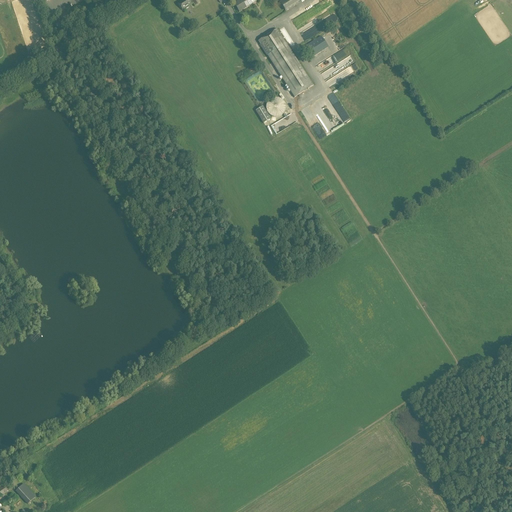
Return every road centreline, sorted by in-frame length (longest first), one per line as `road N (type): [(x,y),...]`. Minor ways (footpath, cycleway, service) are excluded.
road 1 (unclassified): [(0,88),(135,0)]
road 2 (unknown): [(224,0),(289,102)]
